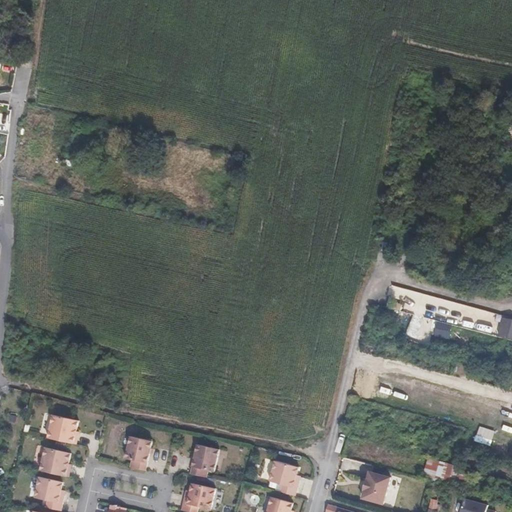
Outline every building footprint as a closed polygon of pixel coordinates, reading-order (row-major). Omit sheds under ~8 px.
[(511,319),(501,318),(498,336),(511,339),(511,319)] [(53,415),(48,438),(73,444),(78,421),(53,415)] [(131,460),(130,467),(145,471),(152,442),(130,436),(124,458),(131,460)] [(209,471),(215,473),(220,450),(198,445),(193,467),(209,471)] [(45,448),(40,472),(65,477),(70,454),(45,448)] [(423,477),(456,484),(459,466),(427,459),(423,477)] [(282,494),(296,497),(301,482),(297,481),(298,477),(300,469),(277,462),(271,483),(284,486),(282,494)] [(209,471),(193,467),(192,475),(207,479),(209,471)] [(378,503),(387,477),(370,473),(368,481),(367,480),(364,491),(365,491),(363,499),(378,503)] [(391,478),(387,477),(378,503),(384,505),(391,478)] [(59,511),(63,496),(60,495),(61,492),(62,483),(39,478),(35,498),(47,501),(45,509),(59,511)] [(186,496),(182,511),(197,511),(199,508),(212,511),(216,490),(192,485),(191,494),(190,497),(186,496)] [(292,511),(294,505),(273,499),(268,511),(292,511)] [(488,505),(465,499),(461,511),(495,511),(488,510),(488,505)] [(435,511),(437,501),(430,500),(428,511),(435,511)]
